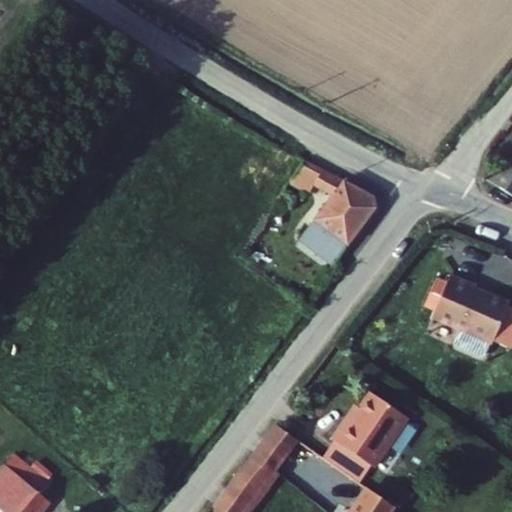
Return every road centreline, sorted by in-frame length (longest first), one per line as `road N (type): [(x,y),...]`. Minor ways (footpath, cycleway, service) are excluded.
road 1 (unclassified): [(433,189),(176,511)]
road 2 (unclassified): [(97,0),(297,124),(433,189)]
road 3 (residential): [(511,95),(433,189)]
